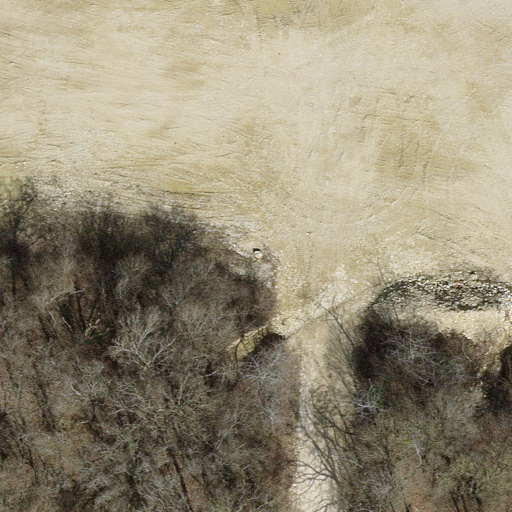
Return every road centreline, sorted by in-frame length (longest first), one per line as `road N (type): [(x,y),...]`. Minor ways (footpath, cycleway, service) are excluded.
road 1 (track): [(0,150),(315,128),(511,169)]
road 2 (track): [(311,0),(309,511)]
road 3 (track): [(398,0),(511,138)]
